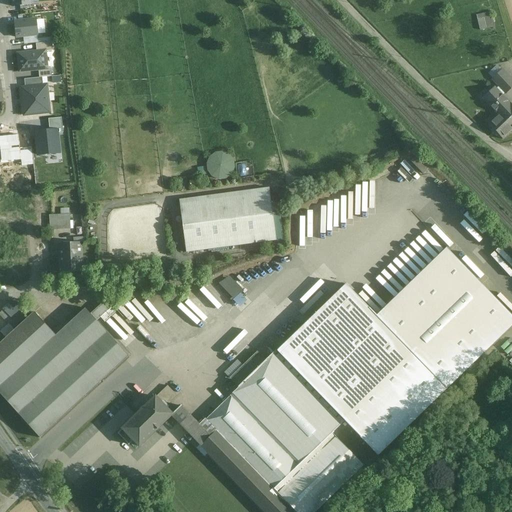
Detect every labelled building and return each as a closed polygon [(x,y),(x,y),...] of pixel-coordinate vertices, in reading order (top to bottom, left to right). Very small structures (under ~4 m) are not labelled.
[(496,26),(492,11),(479,14),(483,29),(496,26)] [(14,22),(16,38),(37,35),(36,20),(14,22)] [(35,45),(36,52),(46,51),(52,51),(51,43),(35,45)] [(17,54),(19,73),(48,70),(46,51),(36,52),(17,54)] [(497,66),(488,74),(493,78),(501,70),(497,66)] [(493,78),(492,79),(498,85),(508,76),(502,69),(501,70),(493,78)] [(511,87),(511,80),(508,76),(498,85),(505,93),(511,87)] [(24,80),(25,87),(42,85),(42,78),(24,80)] [(20,87),(23,116),(50,113),(47,85),(42,85),(25,87),(20,87)] [(509,103),(494,87),(482,98),(498,114),(488,124),(502,139),(511,130),(511,105),(509,103)] [(48,120),(49,132),(33,134),(35,157),(61,154),(58,134),(63,133),(61,118),(48,120)] [(218,182),(236,168),(221,148),(202,162),(218,182)] [(427,170),(415,158),(411,161),(423,174),(427,170)] [(269,188),(179,200),(186,253),(276,241),(269,188)] [(70,215),(49,216),(50,231),(70,230),(70,215)] [(80,244),(59,245),(61,272),(82,271),(80,244)] [(376,316),(346,284),(277,351),(343,420),(360,437),(359,438),(378,456),(511,325),(511,316),(446,248),(376,316)] [(301,305),(320,285),(305,271),(286,291),(301,305)] [(219,282),(231,299),(242,291),(230,274),(219,282)] [(189,298),(205,318),(221,306),(219,304),(224,301),(210,282),(189,298)] [(20,303),(13,309),(8,304),(2,309),(3,310),(17,324),(30,312),(20,303)] [(56,336),(0,386),(0,394),(39,437),(38,437),(39,438),(128,356),(127,355),(127,356),(86,310),(85,309),(56,336)] [(17,324),(3,310),(0,312),(0,315),(13,329),(18,324),(17,324)] [(34,312),(0,343),(0,386),(56,336),(34,312)] [(275,351),(266,361),(257,352),(230,378),(238,387),(238,388),(239,389),(206,420),(205,419),(199,425),(181,406),(172,414),(172,415),(171,416),(199,445),(199,446),(196,448),(204,456),(207,454),(263,511),(315,511),(363,466),(332,433),(344,422),(343,421),(343,420),(277,351),(276,352),(275,351)] [(181,391),(172,381),(156,397),(155,397),(162,404),(164,403),(166,405),(181,391)] [(155,397),(139,412),(140,412),(122,429),(118,434),(128,445),(133,440),(139,447),(171,416),(172,415),(172,414),(162,404),(155,397),(156,397),(155,397)]
